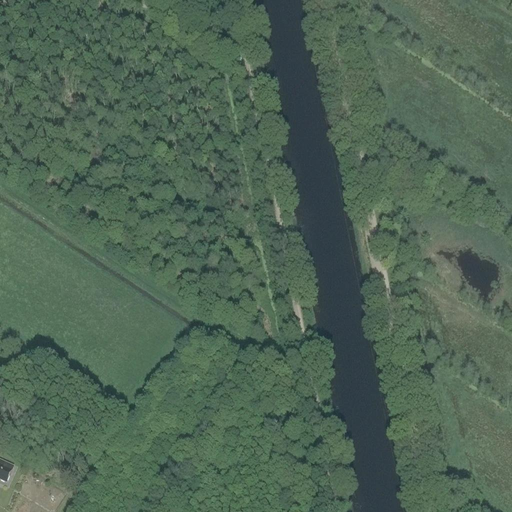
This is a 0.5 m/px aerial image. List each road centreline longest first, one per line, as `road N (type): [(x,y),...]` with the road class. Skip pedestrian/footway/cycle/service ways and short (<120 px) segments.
road 1 (track): [(326,0),(428,511)]
road 2 (track): [(246,55),(331,511)]
